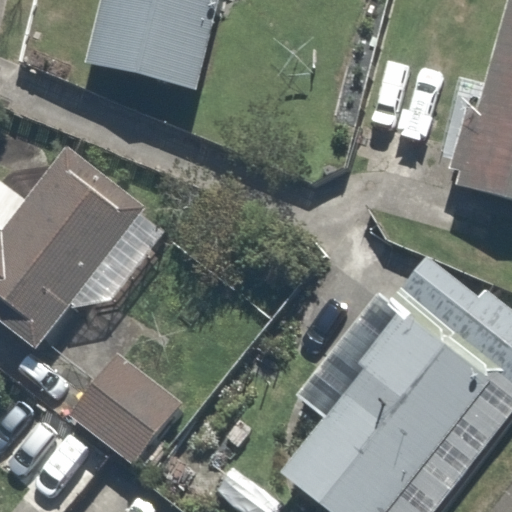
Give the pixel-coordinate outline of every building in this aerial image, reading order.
[(217,0),(98,0),(84,61),(197,88),(217,0)] [(511,3),(484,97),(469,93),(441,184),(511,205),(511,3)] [(168,237),(145,218),(65,154),(30,199),(0,174),(0,322),(38,353),(74,307),(114,305),(168,237)] [(511,303),(432,244),(393,297),(405,306),(495,373),(511,385),(511,303)] [(391,511),(495,373),(405,306),(282,470),(337,511),(391,511)] [(190,403),(124,349),(70,416),(136,470),(190,403)]
